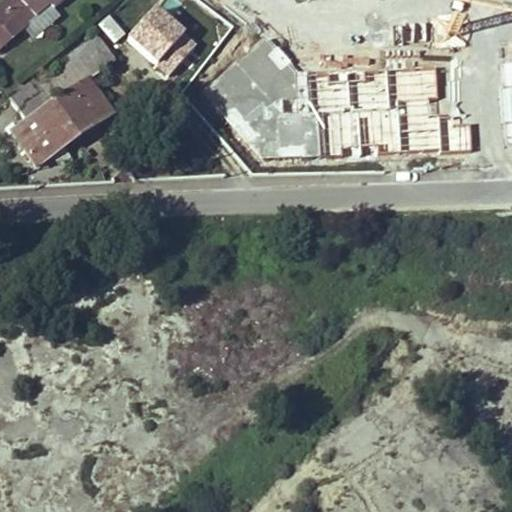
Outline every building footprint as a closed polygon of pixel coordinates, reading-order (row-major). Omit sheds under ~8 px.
[(9,0),(0,8),(0,49),(50,8),(52,11),(66,0),(9,0)] [(487,21),(502,2),(500,0),(478,0),(472,9),(487,21)] [(166,86),(196,50),(149,11),(119,47),(166,86)] [(264,57),(222,24),(206,44),(247,77),(264,57)] [(428,67),(452,35),(441,27),(417,59),(428,67)] [(474,51),(452,35),(428,67),(419,81),(450,104),(478,67),(468,60),(474,51)] [(484,59),(474,51),(468,60),(478,67),(484,59)] [(60,101),(51,108),(76,142),(109,117),(95,98),(94,99),(85,86),(100,75),(85,54),(46,83),(60,101)] [(76,142),(51,108),(32,83),(8,103),(26,126),(12,136),(38,170),(76,142)] [(269,117),(258,130),(289,154),(318,118),(277,86),(266,101),(264,100),(258,108),(269,117)] [(247,122),(258,130),(269,117),(258,108),(247,122)]
